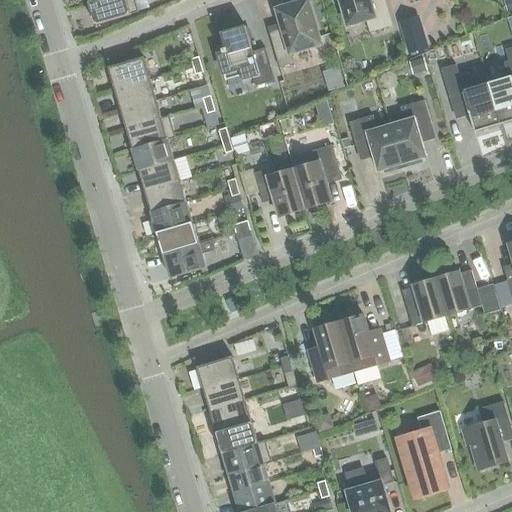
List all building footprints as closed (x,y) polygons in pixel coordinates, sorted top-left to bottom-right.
[(133,0),(101,0),(89,4),(95,26),(130,16),(130,15),(138,13),(133,0)] [(276,10),(282,31),(269,35),(279,69),(294,65),(291,54),(320,45),(307,1),(304,2),(303,0),(300,0),(289,3),(290,6),(276,10)] [(365,21),(369,33),(392,27),(384,1),(371,5),(369,0),(339,0),(347,26),(365,21)] [(400,24),(408,54),(427,48),(424,39),(420,40),(414,20),(400,24)] [(219,55),(218,54),(217,54),(225,81),(226,81),(226,80),(240,76),(242,82),(252,79),(255,87),(274,82),(265,49),(252,53),(245,27),(220,34),(225,49),(222,50),(222,54),(219,55)] [(500,126),(511,122),(511,48),(505,51),(508,62),(500,65),(503,76),(487,81),(500,126)] [(114,91),(150,80),(143,58),(108,69),(114,91)] [(201,65),(198,58),(191,60),(193,68),(201,65)] [(424,60),(413,63),(416,75),(427,71),(424,60)] [(203,73),(201,65),(193,68),(195,76),(203,73)] [(456,66),(441,70),(449,99),(463,95),(474,134),(500,126),(487,81),(471,86),(468,74),(459,77),(456,66)] [(150,80),(114,91),(121,112),(156,101),(150,80)] [(212,104),(210,97),(202,99),(204,107),(212,104)] [(156,101),(121,112),(126,130),(161,120),(161,119),(156,101)] [(420,159),(426,157),(417,128),(431,124),(424,101),(400,108),(402,116),(388,120),(403,168),(421,163),(420,159)] [(215,112),(212,104),(204,107),(207,115),(215,112)] [(372,116),(348,123),(355,146),(369,142),(378,172),(383,170),(384,174),(403,168),(388,120),(375,124),(372,116)] [(161,120),(126,130),(132,150),(167,140),(168,141),(175,139),(169,117),(161,119),(161,120)] [(230,144),(228,136),(226,129),(218,132),(223,146),(230,144)] [(348,139),(341,141),(344,150),(351,147),(348,139)] [(167,140),(132,150),(138,171),(174,161),(168,141),(167,140)] [(233,152),(230,144),(223,146),(225,154),(233,152)] [(309,165),(293,170),(305,210),(331,202),(324,179),(340,175),(333,153),(331,146),(306,154),(309,165)] [(342,151),(333,153),(340,175),(349,172),(342,151)] [(174,161),(138,171),(144,192),(180,182),(174,161)] [(279,218),(305,210),(293,170),(267,178),(265,171),(254,174),(261,198),(272,195),(279,218)] [(237,188),(235,180),(227,182),(229,190),(237,188)] [(180,182),(144,192),(151,213),(186,202),(180,182)] [(239,195),(237,188),(229,190),(231,198),(239,195)] [(244,212),(239,195),(231,198),(225,200),(230,216),(244,212)] [(186,202),(151,213),(157,234),(192,224),(186,202)] [(236,234),(250,230),(248,223),(234,227),(236,234)] [(192,224),(157,234),(163,255),(198,244),(192,224)] [(252,237),(250,230),(236,234),(238,241),(252,237)] [(211,241),(198,244),(163,255),(170,279),(205,269),(201,254),(214,250),(211,241)] [(459,272),(436,279),(447,317),(481,306),(476,288),(471,271),(459,274),(459,272)] [(412,327),(447,317),(436,279),(413,286),(413,288),(402,291),(412,327)] [(476,288),(481,306),(484,317),(500,312),(492,283),(476,288)] [(353,373),(389,362),(382,339),(370,343),(363,316),(338,323),(353,373)] [(317,383),(353,373),(338,323),(314,330),(322,357),(311,360),(317,383)] [(197,368),(203,390),(238,380),(232,357),(197,368)] [(290,365),(287,357),(280,359),(282,367),(290,365)] [(292,372),(290,365),(282,367),(284,375),(292,372)] [(427,370),(412,377),(418,392),(433,385),(427,370)] [(238,380),(203,390),(209,411),(245,400),(238,380)] [(379,401),(371,397),(363,400),(367,412),(381,407),(379,401)] [(209,411),(216,434),(251,423),(245,400),(209,411)] [(292,403),(295,410),(303,408),(300,400),(292,403)] [(482,425),(463,431),(467,445),(471,444),(478,470),(507,462),(498,433),(511,429),(503,402),(478,410),(482,425)] [(297,418),(305,416),(303,408),(295,410),(297,418)] [(399,440),(417,497),(445,489),(435,455),(451,450),(439,412),(417,419),(421,433),(399,440)] [(312,419),(316,434),(333,429),(331,421),(326,415),(312,419)] [(367,423),(370,434),(379,432),(375,420),(367,423)] [(216,434),(222,454),(257,444),(257,443),(251,423),(216,434)] [(312,450),(320,448),(318,440),(310,442),(312,450)] [(222,454),(228,475),(264,465),(271,463),(265,441),(257,443),(257,444),(222,454)] [(322,456),(320,448),(312,450),(315,458),(322,456)] [(348,483),(344,484),(351,511),(389,511),(382,485),(393,482),(386,459),(375,463),(378,474),(365,478),(362,469),(345,474),(348,483)] [(264,465),(228,475),(234,494),(269,483),(264,465)] [(327,489),(324,481),(317,484),(319,492),(327,489)] [(234,494),(239,511),(249,511),(275,504),(269,483),(234,494)] [(329,497),(327,489),(319,492),(321,499),(329,497)]
